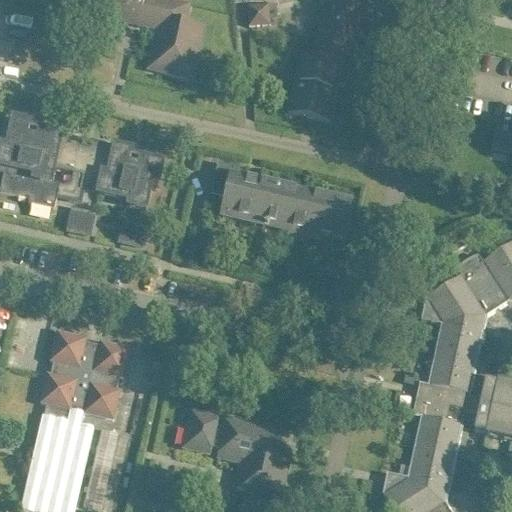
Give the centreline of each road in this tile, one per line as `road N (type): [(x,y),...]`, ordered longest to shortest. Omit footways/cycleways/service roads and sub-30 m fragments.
road 1 (residential): [(435,0),(357,360)]
road 2 (residential): [(0,278),(357,360)]
road 3 (residential): [(357,360),(324,511)]
